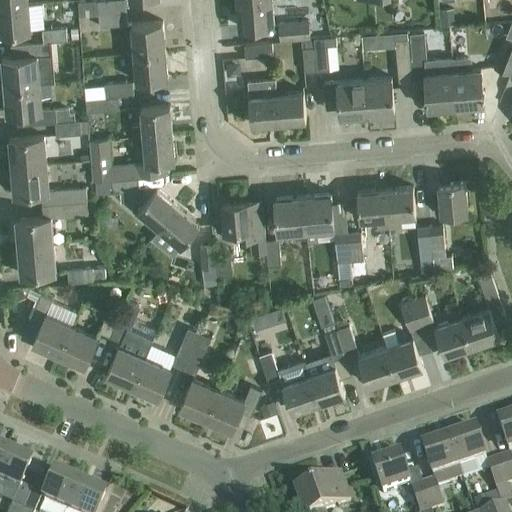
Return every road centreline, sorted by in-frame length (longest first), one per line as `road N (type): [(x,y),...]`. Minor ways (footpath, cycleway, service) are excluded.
road 1 (residential): [(511,162),(483,144),(256,164),(232,157),(212,135),(200,0)]
road 2 (residential): [(234,479),(511,381)]
road 3 (residential): [(0,379),(234,479)]
